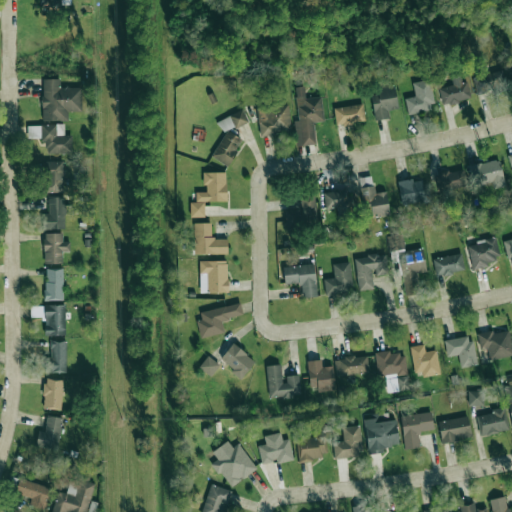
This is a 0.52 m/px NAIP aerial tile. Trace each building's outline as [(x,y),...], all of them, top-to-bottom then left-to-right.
[(472,76),(476,93),(504,87),(500,71),(472,76)] [(453,86),(439,88),(441,104),(468,100),(465,75),(452,77),(453,86)] [(42,120),(68,120),(68,111),(81,111),(81,87),(60,87),(60,79),(42,79),(42,120)] [(405,98),(408,115),(434,109),(429,80),(412,83),(415,96),(405,98)] [(389,118),(388,110),(397,109),(395,86),(371,88),(374,120),(389,118)] [(321,97),(305,98),(304,90),(296,90),(299,120),(294,120),(296,146),(315,144),(313,122),(324,121),(321,97)] [(334,107),(335,125),(365,122),(363,104),(334,107)] [(259,135),(290,133),(289,106),(257,107),(259,135)] [(223,133),(248,121),(242,109),(217,121),(223,133)] [(72,153),(71,135),(64,135),(64,125),(27,125),(27,139),(46,139),(46,154),(72,153)] [(211,156),(227,166),(243,140),(227,130),(211,156)] [(468,165),(473,186),(491,182),(493,188),(505,185),(498,158),(468,165)] [(62,191),(63,161),(42,160),(42,191),(62,191)] [(190,217),(204,216),(204,201),(226,201),(225,171),(203,172),(204,191),(195,191),(195,202),(189,202),(190,217)] [(437,172),(437,190),(465,189),(464,171),(437,172)] [(389,214),(386,191),(374,193),(371,176),(359,177),(365,218),(389,214)] [(397,181),(400,204),(427,200),(424,177),(397,181)] [(348,210),(346,189),(323,192),(324,208),(337,207),(338,212),(348,210)] [(315,195),(299,196),(300,206),(283,206),(284,223),(316,222),(315,195)] [(63,196),(47,196),(47,214),(42,214),(42,229),(64,228),(64,214),(72,214),(72,205),(63,205),(63,196)] [(193,254),(227,253),(227,238),(211,238),(211,222),(193,223),(193,254)] [(61,233),(43,233),(44,263),(62,263),(61,251),(69,251),(69,241),(62,241),(61,233)] [(466,243),(471,266),(500,260),(495,237),(466,243)] [(511,238),(502,241),(507,259),(511,257),(511,238)] [(404,296),(419,293),(415,273),(426,271),(421,247),(396,252),(404,296)] [(373,289),(372,276),(387,275),(386,254),(355,256),(357,290),(373,289)] [(432,257),(434,275),(463,271),(461,254),(432,257)] [(227,260),(199,260),(199,292),(227,292),(227,260)] [(354,289),(349,261),(331,264),(334,277),(322,279),(325,294),(354,289)] [(316,296),(314,264),(283,265),(283,283),(300,283),(301,297),(316,296)] [(45,300),(63,300),(62,268),(44,268),(45,300)] [(242,315),(240,303),(196,312),(201,337),(224,332),(221,320),(242,315)] [(45,335),(65,334),(64,304),(44,304),(45,335)] [(477,333),(478,349),(486,348),(488,359),(511,356),(508,329),(477,333)] [(443,340),(446,357),(458,354),(460,367),(476,364),(470,335),(443,340)] [(66,341),(49,340),(47,371),(65,372),(66,341)] [(242,377),(254,359),(231,343),(219,361),(242,377)] [(421,372),(422,376),(439,374),(436,349),(424,351),(423,344),(409,346),(413,373),(421,372)] [(375,354),(377,376),(385,375),(386,392),(408,389),(404,351),(375,354)] [(218,363),(206,355),(198,368),(211,376),(218,363)] [(368,372),(367,355),(334,358),(336,375),(368,372)] [(333,365),(321,366),(320,359),(306,360),(309,386),(316,386),(316,391),(335,390),(333,365)] [(265,365),(269,398),(300,394),(298,374),(282,376),(281,363),(265,365)] [(42,408),(61,409),(62,379),(44,378),(42,408)] [(467,390),(467,405),(483,405),(483,390),(467,390)] [(507,430),(503,409),(475,414),(479,435),(507,430)] [(400,415),(404,449),(419,447),(417,431),(433,429),(430,411),(400,415)] [(399,444),(394,420),(382,421),(381,414),(362,417),(368,454),(383,452),(382,447),(399,444)] [(61,417),(46,415),(44,431),(37,430),(35,447),(58,450),(61,417)] [(471,437),(467,415),(437,421),(441,443),(471,437)] [(334,458),(362,456),(359,425),(341,426),(343,440),(332,441),(334,458)] [(257,445),(261,464),(276,460),(276,463),(293,459),(288,438),(281,440),(280,432),(263,436),(265,444),(257,445)] [(296,437),(297,460),(324,459),(323,436),(296,437)] [(211,452),(217,459),(211,463),(230,487),(256,467),(237,443),(232,447),(226,440),(211,452)] [(15,494),(30,497),(29,504),(45,507),(49,485),(18,479),(15,494)] [(57,491),(51,511),(85,511),(94,483),(79,479),(78,483),(69,480),(65,493),(57,491)] [(231,490),(210,484),(200,511),(227,511),(229,508),(225,507),(231,490)] [(489,499),(491,511),(511,511),(511,510),(508,511),(505,496),(489,499)] [(459,505),(460,511),(485,511),(485,507),(475,509),(474,503),(459,505)]
